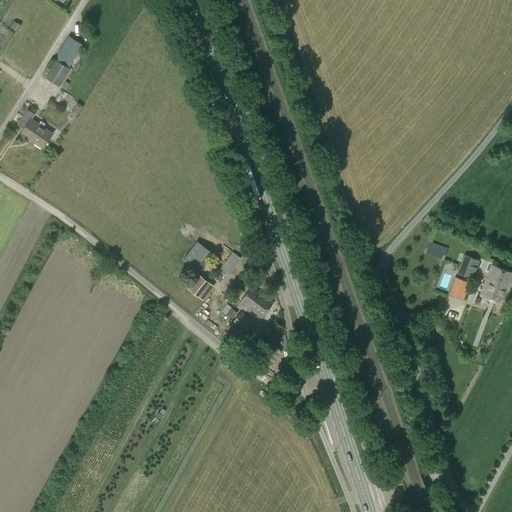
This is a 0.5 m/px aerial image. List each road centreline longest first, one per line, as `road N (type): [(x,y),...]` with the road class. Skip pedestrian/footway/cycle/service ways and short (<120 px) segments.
road 1 (primary): [(325,379),(190,0)]
road 2 (unclassified): [(325,379),(293,390),(264,380),(64,219),(0,178)]
road 3 (unclassified): [(447,474),(380,275)]
road 4 (residential): [(380,275),(369,204),(374,182),(395,138),(430,97)]
road 5 (unclassified): [(380,275),(385,256),(473,154)]
road 6 (primary): [(366,502),(325,379)]
